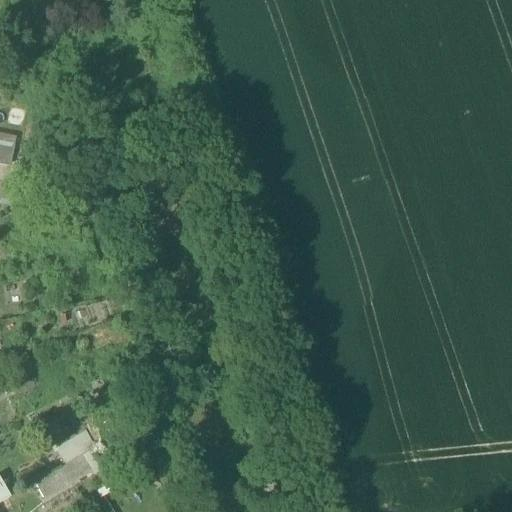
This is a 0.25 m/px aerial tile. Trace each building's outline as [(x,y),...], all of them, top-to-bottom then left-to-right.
[(0,135),(0,141),(15,144),(16,138),(0,135)] [(0,166),(10,168),(15,144),(0,141),(0,166)] [(23,385),(27,395),(39,391),(34,381),(23,385)] [(55,450),(65,468),(95,451),(85,433),(55,450)] [(34,485),(42,499),(94,470),(86,457),(65,468),(34,485)] [(0,504),(11,499),(0,479),(0,504)]
